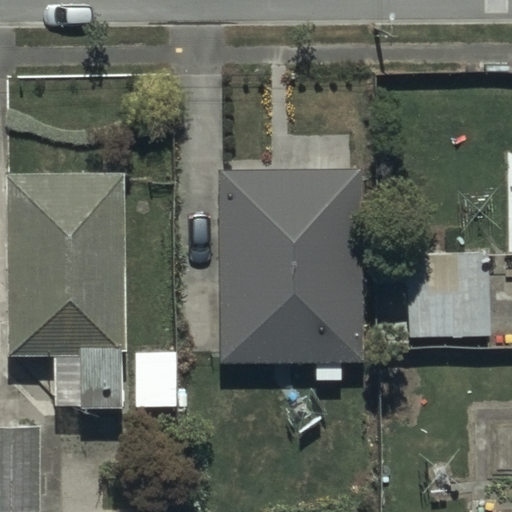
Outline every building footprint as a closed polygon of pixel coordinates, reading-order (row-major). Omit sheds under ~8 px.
[(219,363),(362,361),(360,168),(219,172),(219,363)] [(119,196),(1,197),(3,376),(120,375),(119,196)] [(489,282),(405,283),(406,364),(489,363),(489,282)] [(175,352),(132,351),(131,405),(174,406),(175,352)] [(0,504),(33,505),(33,420),(0,420),(0,504)]
